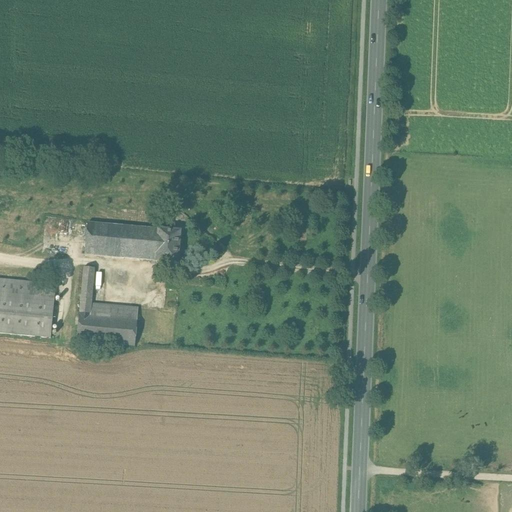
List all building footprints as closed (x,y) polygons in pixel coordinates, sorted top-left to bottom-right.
[(158,230),(87,223),(84,255),(155,262),(158,230)] [(180,232),(158,230),(155,262),(162,262),(162,263),(170,264),(171,263),(177,264),(178,261),(179,260),(179,257),(178,255),(180,232)] [(138,309),(91,304),(94,269),(84,268),(79,315),(137,321),(138,309)] [(46,284),(0,279),(0,333),(51,339),(54,305),(59,306),(60,299),(54,298),(56,279),(46,278),(46,284)] [(79,315),(77,342),(134,347),(137,321),(79,315)]
